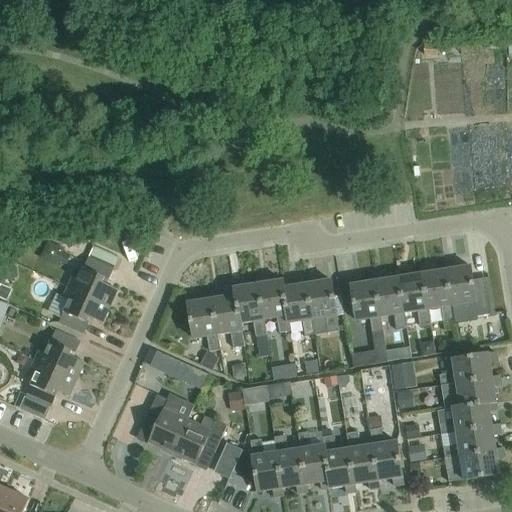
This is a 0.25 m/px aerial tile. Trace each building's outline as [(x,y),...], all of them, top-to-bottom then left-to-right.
[(443,57),(443,46),(428,47),(428,57),(443,57)] [(51,244),(47,242),(46,244),(39,260),(55,267),(57,263),(65,266),(69,258),(61,254),(63,250),(51,244)] [(72,279),(67,289),(109,308),(117,291),(106,286),(113,271),(88,259),(78,282),(72,279)] [(444,264),(445,272),(451,307),(464,305),(467,320),(477,319),(494,317),(489,290),(474,292),(470,268),(455,270),(454,263),(444,264)] [(427,311),(428,311),(441,309),(443,324),(454,322),(451,307),(445,272),(431,274),(430,266),(420,268),(421,275),(427,311)] [(403,315),(404,315),(417,313),(419,328),(430,326),(428,311),(427,311),(421,275),(408,278),(407,270),(397,272),(398,279),(403,315)] [(380,318),(393,316),(396,332),(406,330),(404,315),(403,315),(398,279),(384,281),(383,274),(373,276),(374,283),(380,318)] [(290,333),(288,325),(282,282),(267,284),(266,277),(256,278),(257,286),(263,321),(264,321),(276,319),(279,335),(290,333)] [(305,278),(306,286),(311,321),(312,321),(325,319),(327,334),(338,333),(336,317),(337,317),(331,282),(316,284),(314,277),(305,278)] [(383,334),(380,318),(374,283),(360,285),(359,278),(349,279),(350,287),(356,322),(369,320),(372,335),(383,334)] [(266,337),(264,321),(263,321),(257,286),(243,288),(242,281),(232,282),(234,290),(233,290),(234,297),(239,325),(253,323),(255,338),(258,358),(269,356),(266,337)] [(291,281),(282,282),(288,325),(301,323),(304,338),(315,336),(312,321),(311,321),(306,286),(292,288),(291,281)] [(109,308),(67,289),(63,298),(69,301),(58,324),(84,335),(91,320),(102,325),(109,308)] [(217,336),(230,334),(233,349),(243,348),(241,332),(240,333),(239,325),(234,297),(221,299),(220,292),(210,294),(211,301),(217,336)] [(220,351),(217,336),(211,301),(197,303),(196,296),(186,297),(187,305),(193,340),(206,338),(209,353),(220,351)] [(0,324),(10,317),(2,306),(0,306),(0,324)] [(39,352),(34,362),(76,381),(84,364),(73,359),(80,344),(55,332),(44,355),(39,352)] [(405,332),(400,350),(410,353),(415,335),(405,332)] [(383,334),(372,335),(377,365),(387,364),(383,334)] [(324,350),(326,368),(345,366),(343,348),(324,350)] [(153,350),(148,361),(158,365),(163,354),(153,349),(153,350)] [(218,360),(205,354),(199,366),(213,372),(218,360)] [(456,384),(491,379),(489,365),(497,364),(495,354),(488,355),(452,361),(454,374),(439,376),(441,387),(456,385),(456,384)] [(69,398),(76,381),(34,362),(30,371),(36,374),(25,397),(51,408),(58,393),(69,398)] [(296,365),(285,367),(287,380),(298,378),(296,365)] [(420,390),(418,365),(398,367),(400,391),(420,390)] [(245,378),(243,366),(231,368),(233,380),(245,378)] [(152,397),(159,381),(146,375),(138,391),(152,397)] [(339,387),(337,377),(324,379),(326,389),(339,387)] [(444,411),(452,410),(495,403),(493,389),(500,388),(499,378),(491,379),(456,384),(456,385),(458,398),(443,400),(444,411)] [(292,384),(280,385),(282,398),(294,396),(292,384)] [(414,392),(398,394),(401,410),(416,408),(414,392)] [(245,411),(242,393),(229,395),(231,413),(245,411)] [(187,422),(173,416),(178,406),(156,396),(144,423),(156,428),(148,444),(172,455),(187,422)] [(275,396),(257,397),(259,419),(276,418),(275,396)] [(50,409),(25,398),(19,411),(44,422),(50,409)] [(456,433),(491,427),(489,414),(497,413),(495,403),(452,410),(444,411),(437,412),(441,436),(456,434),(456,433)] [(200,428),(187,422),(172,455),(196,465),(203,450),(214,455),(226,428),(205,418),(200,428)] [(456,433),(456,434),(458,446),(443,449),(444,460),(460,457),(495,451),(493,437),(500,436),(499,426),(491,427),(456,433)] [(372,447),(378,482),(392,480),(393,487),(403,486),(402,479),(402,478),(397,443),(383,445),(381,430),(370,431),(372,447)] [(321,491),(330,490),(324,447),(311,449),(308,433),(297,435),(300,451),(301,450),(306,486),(320,484),(321,491)] [(380,490),(378,482),(372,447),(359,449),(357,433),(346,435),(348,450),(349,450),(355,486),(368,484),(370,491),(380,490)] [(277,454),(282,490),(296,488),(297,495),(307,493),(306,486),(301,450),(300,451),(287,453),(285,437),(274,439),(276,454),(277,454)] [(322,439),(324,447),(330,490),(345,488),(346,495),(356,493),(355,486),(349,450),(348,450),(336,453),(333,437),(322,439)] [(428,440),(430,450),(447,448),(445,437),(428,440)] [(277,454),(276,454),(263,456),(261,441),(250,443),(252,458),(257,494),(272,491),(274,499),(284,497),(282,490),(277,454)] [(221,473),(238,478),(247,450),(230,445),(221,473)] [(503,450),(495,451),(460,457),(462,470),(446,473),(448,483),(464,481),(464,482),(499,476),(497,461),(504,460),(503,450)] [(422,477),(420,464),(410,466),(412,478),(422,477)] [(191,488),(202,492),(209,474),(198,470),(191,488)] [(4,490),(0,498),(0,511),(24,511),(29,501),(4,490)]
